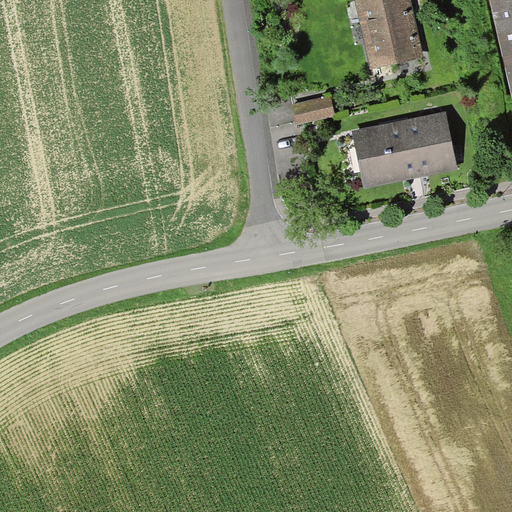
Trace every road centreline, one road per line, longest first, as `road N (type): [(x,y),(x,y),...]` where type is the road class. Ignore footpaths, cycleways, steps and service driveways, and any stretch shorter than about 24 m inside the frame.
road 1 (tertiary): [(0,326),(116,282),(273,254)]
road 2 (residential): [(273,254),(231,0)]
road 3 (tertiary): [(273,254),(511,210)]
